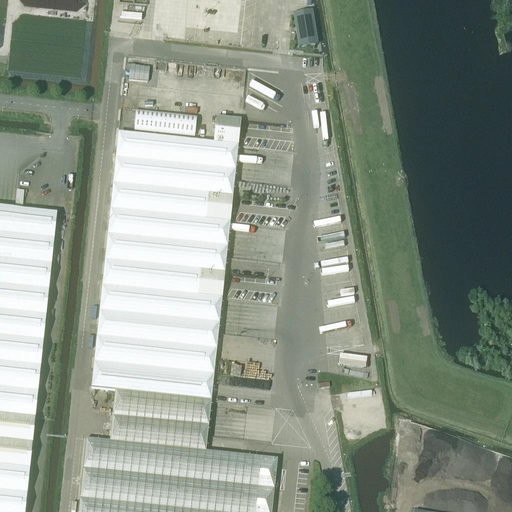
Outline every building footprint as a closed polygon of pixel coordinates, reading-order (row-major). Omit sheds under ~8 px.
[(311,12),(293,15),(298,49),(317,46),(311,12)] [(196,117),(136,110),(134,132),(194,139),(196,117)] [(118,134),(94,354),(215,367),(218,335),(210,334),(214,299),(221,300),(226,259),(218,258),(222,223),(230,224),(234,182),(226,181),(230,146),(238,147),(241,121),(216,118),(213,144),(118,134)] [(25,511),(57,215),(14,211),(0,209),(0,511),(25,511)] [(91,389),(115,391),(211,402),(215,367),(94,354),(91,389)] [(271,511),(277,461),(205,453),(211,402),(115,391),(109,442),(85,440),(77,511),(271,511)]
